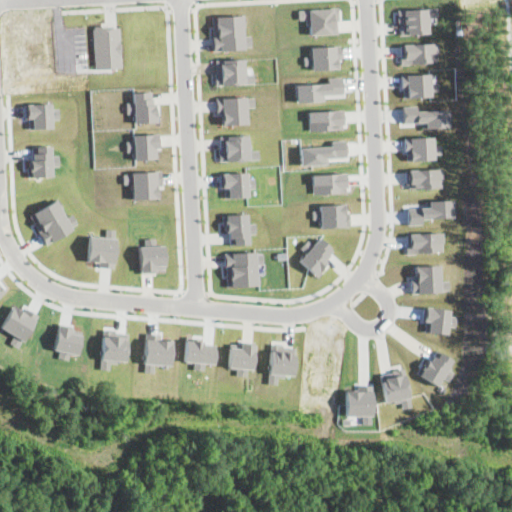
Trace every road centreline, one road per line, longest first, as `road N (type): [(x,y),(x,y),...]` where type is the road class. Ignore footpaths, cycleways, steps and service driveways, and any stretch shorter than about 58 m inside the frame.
road 1 (residential): [(365,0),(380,228),(364,275),(326,308),(296,316),(73,298),(32,275),(12,250),(0,181)]
road 2 (residential): [(179,0),(198,308)]
road 3 (residential): [(364,275),(391,306),(388,321),(369,330),(335,302)]
